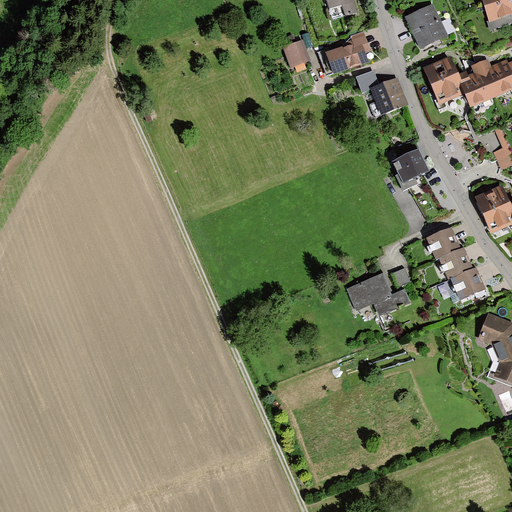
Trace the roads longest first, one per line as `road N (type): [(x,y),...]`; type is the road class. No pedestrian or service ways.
road 1 (track): [(307,511),(111,62),(118,0)]
road 2 (tertiary): [(380,0),(458,195),(511,273)]
